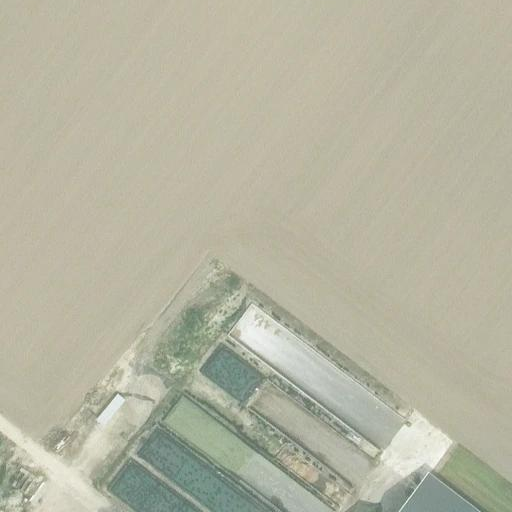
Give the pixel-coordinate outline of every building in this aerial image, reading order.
[(207,363),(224,376),(230,369),(265,396),(280,376),(228,335),(207,363)] [(99,345),(74,369),(83,378),(108,354),(99,345)] [(258,436),(188,384),(172,405),(243,457),(258,436)] [(14,470),(28,480),(39,464),(26,454),(14,470)] [(501,511),(437,464),(416,491),(399,511),(501,511)] [(313,491),(334,506),(339,500),(318,484),(313,491)]
